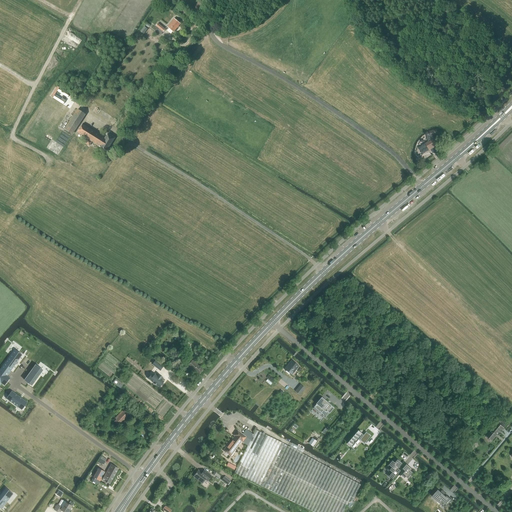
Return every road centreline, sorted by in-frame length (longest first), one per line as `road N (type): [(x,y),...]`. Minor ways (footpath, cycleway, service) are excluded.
road 1 (residential): [(495,511),(272,322)]
road 2 (track): [(80,0),(11,136),(49,160),(14,217)]
road 3 (secondary): [(272,322),(458,155)]
road 4 (secondary): [(244,352),(143,476)]
road 5 (residential): [(143,476),(14,383)]
road 6 (track): [(200,24),(121,122)]
